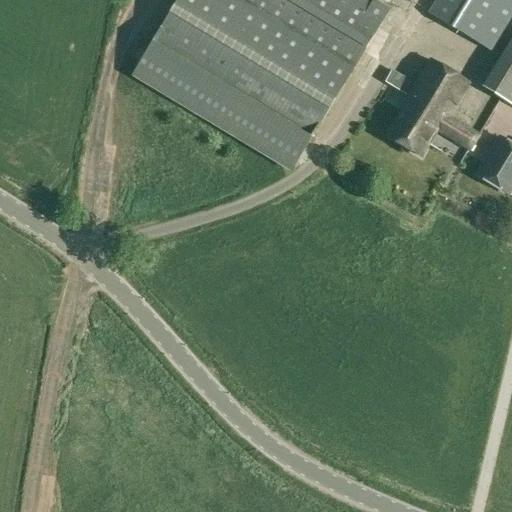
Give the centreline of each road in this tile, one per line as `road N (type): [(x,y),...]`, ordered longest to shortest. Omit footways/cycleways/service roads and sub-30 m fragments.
road 1 (tertiary): [(394,511),(328,484),(264,442),(80,248),(0,199)]
road 2 (track): [(29,511),(80,248)]
road 3 (track): [(80,248),(112,59),(133,0)]
